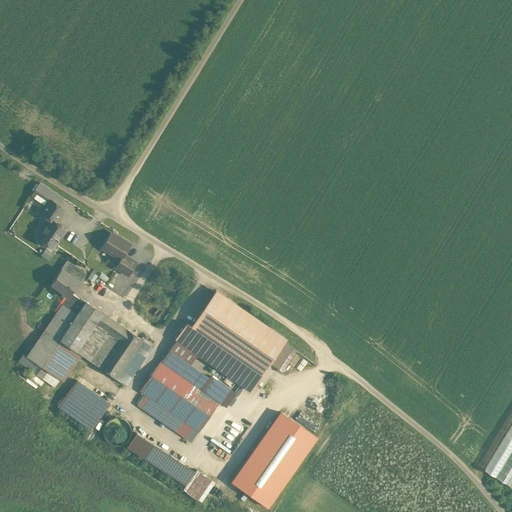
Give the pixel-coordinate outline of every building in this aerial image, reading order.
[(63,198),(40,182),(31,195),(46,205),(50,199),(59,205),(63,198)] [(59,205),(50,199),(46,205),(40,213),(49,219),(50,218),(55,222),(63,208),(59,205)] [(55,222),(50,218),(49,219),(37,237),(39,238),(39,242),(41,244),(45,243),(52,248),(65,229),(55,222)] [(130,244),(110,232),(101,247),(120,259),(121,259),(124,254),(130,244)] [(43,246),(38,253),(46,259),(51,252),(43,246)] [(136,262),(124,254),(121,259),(120,259),(115,267),(128,275),(136,262)] [(85,273),(67,260),(51,283),(63,291),(61,293),(67,297),(68,298),(72,292),(85,273)] [(96,292),(87,286),(84,290),(93,297),(96,292)] [(285,338),(216,290),(191,326),(204,334),(261,374),(285,338)] [(79,297),(72,292),(68,298),(67,297),(63,304),(62,304),(71,310),(79,297)] [(71,310),(62,304),(26,356),(42,367),(57,346),(59,343),(61,340),(64,343),(75,350),(94,322),(103,328),(110,318),(80,297),(79,297),(71,310)] [(94,322),(75,350),(81,354),(89,360),(109,332),(108,332),(115,321),(110,318),(103,328),(94,322)] [(109,332),(89,360),(99,367),(124,327),(115,321),(108,332),(109,332)] [(187,323),(175,339),(192,351),(204,334),(191,326),(187,323)] [(124,327),(99,367),(116,379),(143,340),(125,328),(124,327)] [(261,374),(204,334),(192,351),(249,390),(261,374)] [(143,340),(116,379),(118,380),(116,384),(122,388),(152,346),(143,340)] [(75,350),(64,343),(62,346),(59,343),(57,346),(77,360),(81,354),(75,350)] [(77,360),(57,346),(42,367),(63,381),(77,360)] [(210,377),(170,348),(161,361),(201,389),(210,377)] [(201,389),(161,361),(140,391),(147,396),(182,419),(198,431),(218,401),(201,389)] [(236,392),(212,374),(210,377),(201,389),(218,401),(219,400),(226,405),(236,392)] [(110,403),(77,380),(58,405),(91,429),(110,403)] [(182,419),(147,396),(140,406),(175,429),(182,419)] [(272,409),(226,483),(266,507),(311,433),(272,409)] [(129,436),(130,431),(129,425),(126,421),(122,418),(116,417),(111,418),(106,421),(103,426),(102,431),(104,436),(107,441),(111,444),(117,445),(122,444),(126,441),(129,436)] [(511,425),(485,469),(511,485),(511,425)] [(192,474),(134,436),(127,447),(185,485),(192,474)]
